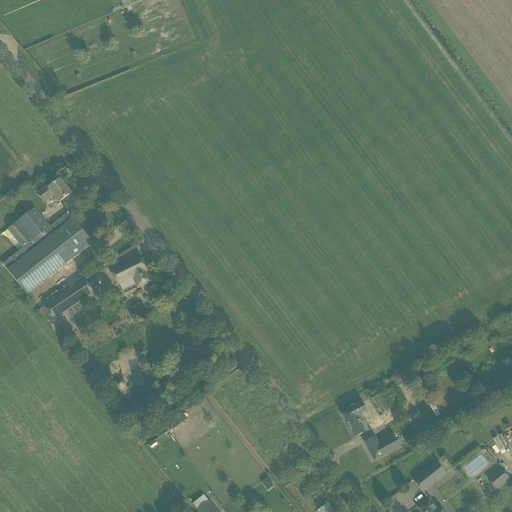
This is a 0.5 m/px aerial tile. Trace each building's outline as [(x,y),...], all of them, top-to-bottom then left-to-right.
[(54,195),(59,203),(71,193),(60,180),(49,188),(47,186),(37,194),(44,203),(54,195)] [(3,265),(27,296),(93,244),(69,214),(50,229),(34,210),(8,230),(23,249),(3,265)] [(101,253),(97,256),(102,263),(105,260),(101,253)] [(133,277),(138,288),(151,282),(146,271),(140,257),(113,271),(119,284),(133,277)] [(43,306),(54,321),(95,293),(84,278),(70,288),(66,282),(55,289),(59,295),(43,306)] [(61,327),(72,341),(76,338),(65,324),(61,327)] [(392,380),(397,391),(412,383),(406,372),(392,380)] [(116,380),(114,386),(118,390),(124,390),(126,384),(123,379),(116,380)] [(380,395),(373,399),(383,414),(389,411),(380,395)] [(361,403),(341,414),(356,440),(366,434),(366,436),(373,432),(363,415),(367,413),(361,403)] [(417,411),(407,418),(411,423),(421,416),(417,411)] [(178,417),(172,422),(176,428),(182,423),(178,417)] [(375,437),(364,443),(375,462),(401,448),(400,447),(399,447),(394,438),(395,437),(394,436),(379,444),(375,437)] [(436,463),(414,481),(422,492),(445,474),(436,463)] [(487,480),(496,491),(510,480),(507,477),(501,469),(492,476),(487,480)] [(286,480),(282,483),(286,489),(291,486),(286,480)] [(441,511),(439,509),(438,511),(429,500),(418,508),(420,511),(441,511)] [(198,511),(217,511),(209,501),(197,511),(198,511)]
